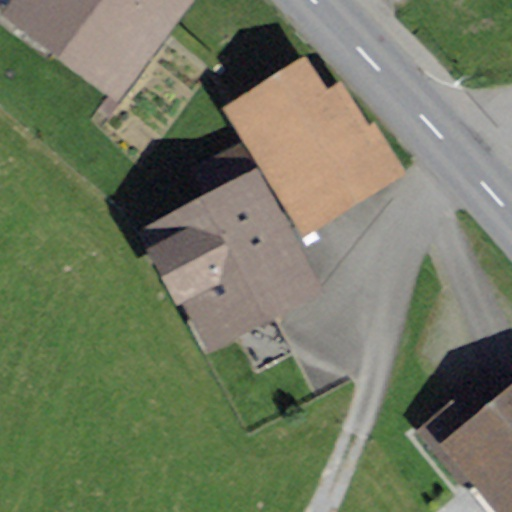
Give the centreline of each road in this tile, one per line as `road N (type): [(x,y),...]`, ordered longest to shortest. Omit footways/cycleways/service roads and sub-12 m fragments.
road 1 (track): [(321,511),(369,389),(415,233),(458,157)]
road 2 (secondary): [(312,0),(511,220)]
